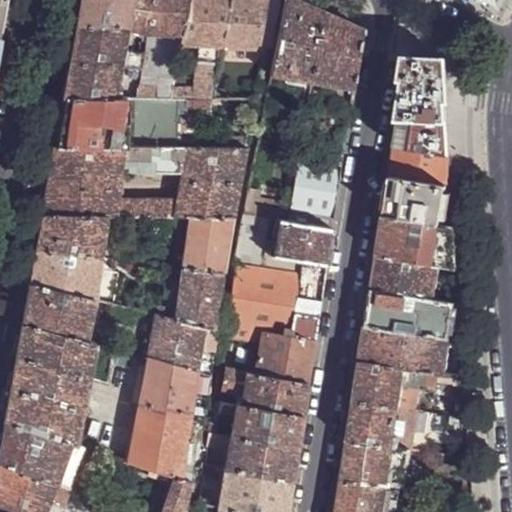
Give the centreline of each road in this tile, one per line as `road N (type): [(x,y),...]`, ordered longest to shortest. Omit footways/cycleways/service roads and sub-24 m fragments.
road 1 (residential): [(393,0),(311,511)]
road 2 (tertiary): [(0,229),(42,0)]
